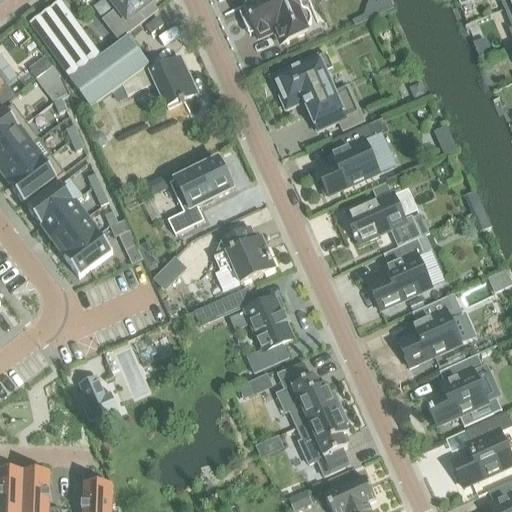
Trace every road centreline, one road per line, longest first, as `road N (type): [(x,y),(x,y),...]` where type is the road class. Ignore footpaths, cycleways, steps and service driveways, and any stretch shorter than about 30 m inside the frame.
road 1 (residential): [(424,511),(192,0)]
road 2 (residential): [(0,365),(49,326),(52,307),(0,227)]
